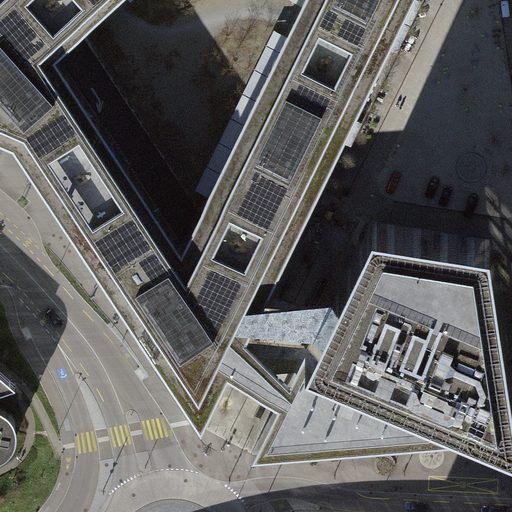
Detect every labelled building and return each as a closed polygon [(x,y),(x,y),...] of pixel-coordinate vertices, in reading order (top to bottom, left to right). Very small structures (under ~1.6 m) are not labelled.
[(0,0),(0,4),(49,48),(56,54),(70,42),(103,12),(113,2),(112,0),(0,0)] [(367,56),(381,63),(412,0),(301,0),(292,19),(308,27),(367,56)] [(0,137),(12,143),(18,132),(24,117),(45,76),(56,54),(49,48),(0,4),(0,137)] [(380,67),(381,63),(367,56),(308,27),(292,19),(291,21),(191,224),(189,227),(207,236),(264,264),(279,271),(307,213),(349,128),(380,67)] [(18,132),(12,143),(134,326),(153,353),(164,346),(210,315),(173,260),(182,242),(102,122),(56,54),(45,76),(24,117),(18,132)] [(501,71),(478,75),(487,124),(510,120),(501,71)] [(153,353),(201,427),(229,372),(247,335),(253,323),(271,286),(279,271),(264,264),(207,236),(189,227),(182,242),(173,260),(210,315),(164,346),(153,353)] [(511,406),(511,367),(495,258),(439,249),(360,236),(332,292),(326,305),(314,329),(307,341),(305,346),(296,365),(290,377),(278,401),(252,453),(396,428),(511,406)] [(253,323),(314,329),(326,305),(332,292),(246,301),(235,321),(253,323)] [(290,377),(247,335),(229,372),(278,401),(290,377)] [(247,335),(229,372),(296,365),(305,346),(307,341),(247,335)] [(0,390),(18,383),(0,367),(0,390)] [(0,456),(6,453),(12,447),(16,439),(17,431),(15,422),(10,415),(4,410),(0,408),(0,456)]
